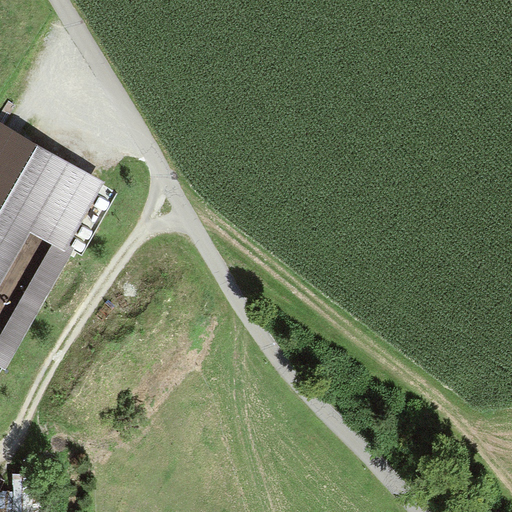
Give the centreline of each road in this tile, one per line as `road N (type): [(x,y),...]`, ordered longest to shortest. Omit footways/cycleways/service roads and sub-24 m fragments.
road 1 (residential): [(414,511),(259,336),(53,0)]
road 2 (track): [(0,452),(17,440),(62,342),(137,233),(182,204)]
